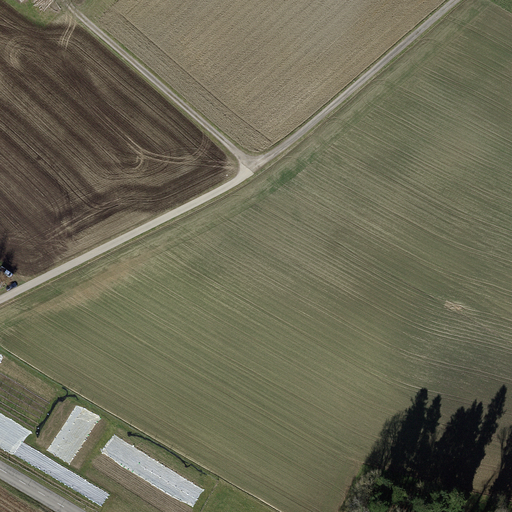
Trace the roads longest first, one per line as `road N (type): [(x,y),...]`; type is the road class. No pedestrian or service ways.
road 1 (track): [(0,299),(261,171)]
road 2 (track): [(261,171),(458,0)]
road 3 (track): [(69,0),(261,171)]
